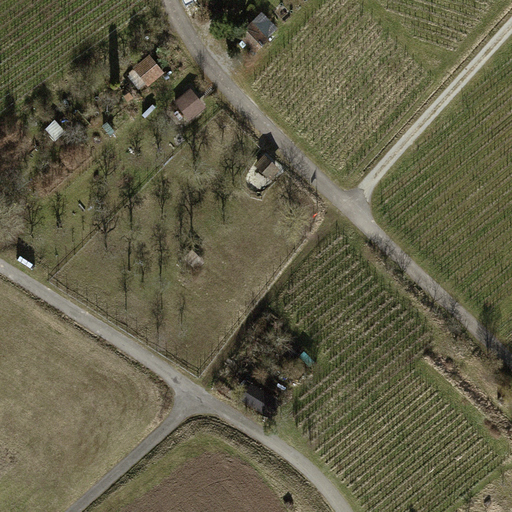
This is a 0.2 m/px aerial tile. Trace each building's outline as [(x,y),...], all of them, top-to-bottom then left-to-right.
[(257,55),(271,42),(255,23),(239,38),(257,55)] [(167,76),(153,56),(132,70),(150,92),(167,76)] [(209,111),(193,90),(175,104),(192,125),(209,111)] [(270,184),(282,172),(265,156),(253,167),(270,184)] [(276,403),(251,388),(241,405),(265,420),(276,403)]
